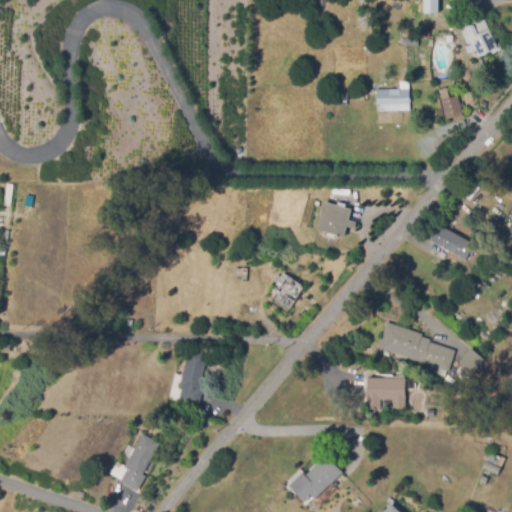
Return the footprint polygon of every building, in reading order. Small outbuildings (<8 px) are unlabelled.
[(317,10),(318,5),(315,6),(313,0),(326,0),(327,4),(325,5),(324,9),(317,10)] [(439,0),(439,14),(424,14),(424,0),(439,0)] [(477,59),(470,43),(467,44),(461,32),(465,30),(463,26),(469,22),(470,25),(480,21),(481,21),(485,19),(497,45),(499,44),(502,51),(492,56),(490,53),(477,59)] [(446,120),(439,91),(448,89),(450,98),(461,95),(466,115),(446,120)] [(335,106),(335,91),(368,90),(368,105),(335,106)] [(410,105),(377,105),(376,90),(410,90),(410,105)] [(485,109),(479,107),(482,101),(487,104),(485,109)] [(344,238),(317,230),(325,202),(352,210),(349,221),(357,223),(355,229),(347,227),(344,238)] [(500,232),(480,223),(489,204),(509,214),(500,232)] [(459,251),(436,232),(449,217),(472,236),(459,251)] [(511,253),(498,251),(501,238),(511,240),(511,253)] [(247,282),(237,282),(237,268),(247,269),(247,282)] [(286,315),(269,303),(278,290),(274,288),(283,274),(287,276),(288,276),(302,286),(301,287),(303,288),(299,295),(300,296),(286,315)] [(448,372),(379,348),(388,322),(423,334),(422,337),(431,340),(430,342),(456,351),(448,372)] [(0,353),(0,344),(10,344),(10,353),(0,353)] [(473,376),(458,364),(471,348),(486,360),(473,376)] [(199,406),(180,401),(183,388),(179,387),(188,350),(208,355),(200,388),(203,389),(199,406)] [(406,409),(393,409),(393,400),(381,400),(381,409),(368,409),(368,378),(406,378),(406,409)] [(139,492),(121,482),(127,470),(124,468),(143,434),(161,444),(144,475),(147,477),(139,492)] [(499,476),(484,469),(491,453),(501,458),(497,467),(502,469),(499,476)] [(305,503),(290,486),(304,473),(306,475),(327,456),(343,474),(315,500),(312,497),(305,503)] [(381,511),(400,511),(391,502),(381,511)]
